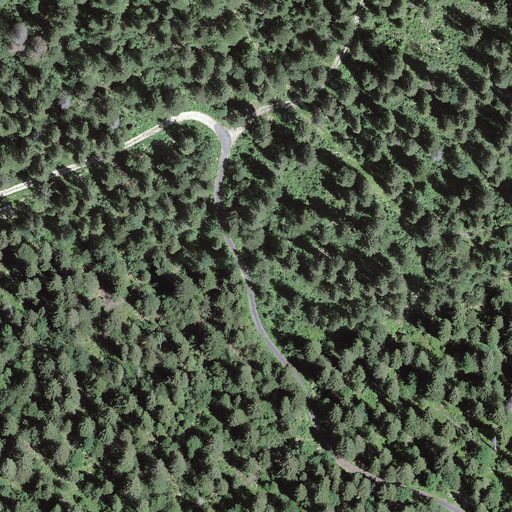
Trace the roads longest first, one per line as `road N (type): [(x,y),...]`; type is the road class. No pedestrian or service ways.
road 1 (track): [(457,511),(343,464),(324,443),(297,377),(256,322),(249,277),(222,227),(218,195),(227,149),(214,125)]
road 2 (track): [(0,196),(82,169),(185,115),(214,125)]
road 3 (track): [(360,0),(335,64),(311,92),(214,125)]
